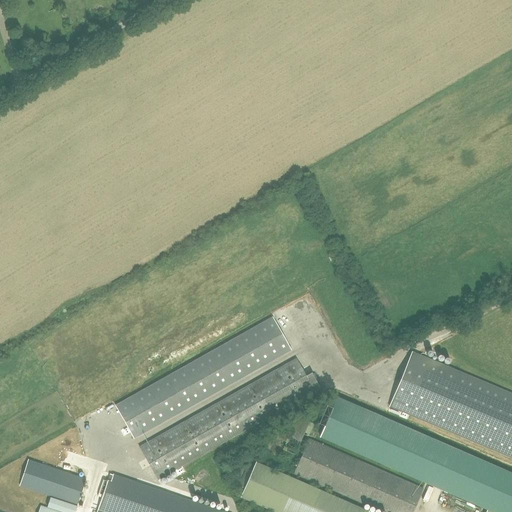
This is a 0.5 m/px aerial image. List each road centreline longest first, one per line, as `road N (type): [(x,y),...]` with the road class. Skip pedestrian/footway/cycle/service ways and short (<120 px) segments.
road 1 (unclassified): [(0,98),(168,0)]
road 2 (unclassified): [(401,349),(511,289)]
